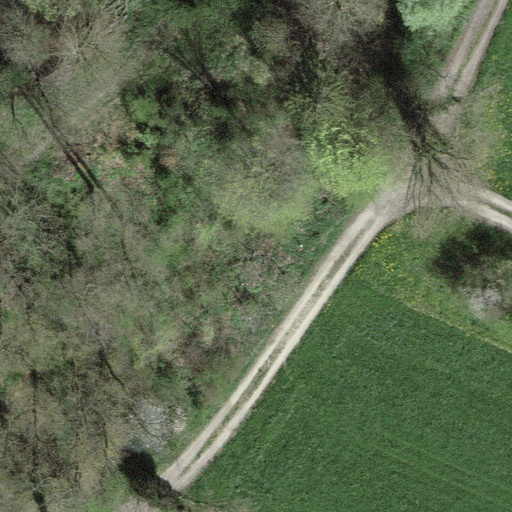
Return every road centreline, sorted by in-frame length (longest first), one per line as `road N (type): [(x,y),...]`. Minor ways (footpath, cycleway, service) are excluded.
road 1 (track): [(142,511),(372,198),(438,177),(511,211)]
road 2 (track): [(438,177),(511,10)]
